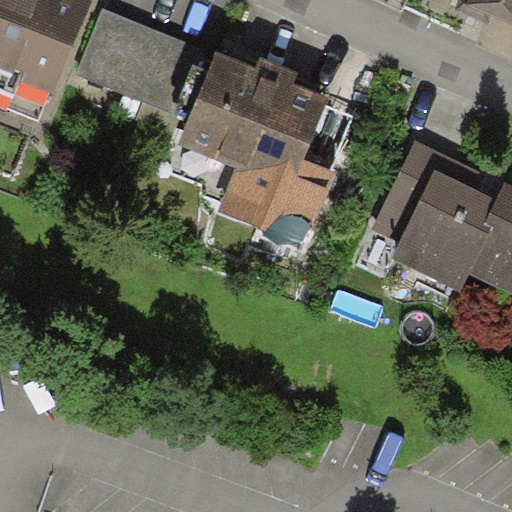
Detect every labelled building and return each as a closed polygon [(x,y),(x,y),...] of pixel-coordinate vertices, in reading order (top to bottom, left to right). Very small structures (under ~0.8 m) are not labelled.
[(0,0),(0,80),(47,99),(82,7),(64,0),(0,0)] [(511,0),(456,0),(452,9),(511,36),(511,0)] [(194,48),(103,13),(80,75),(171,109),(194,48)] [(289,191),(323,109),(215,64),(181,146),(289,191)] [(446,294),(455,276),(487,208),(425,179),(434,159),(407,147),(366,234),(390,245),(382,263),(446,294)] [(511,198),(495,191),(487,208),(455,276),(511,302),(511,198)]
